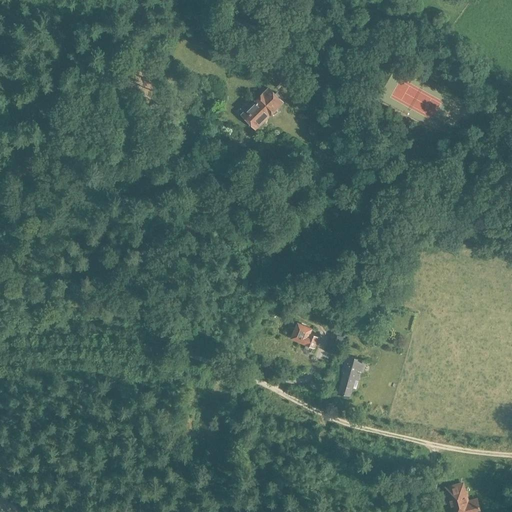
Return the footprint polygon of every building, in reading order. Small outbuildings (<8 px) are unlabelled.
[(273,84),(278,89),(288,78),(283,73),(273,84)] [(269,88),(243,115),(255,127),(282,101),(269,88)] [(306,343),(313,347),(314,347),(319,336),(309,332),(311,328),(298,322),(292,337),(306,343)] [(352,336),(354,328),(347,327),(345,334),(352,336)] [(332,329),(326,351),(338,354),(344,333),(332,329)] [(313,347),(306,343),(303,349),(311,352),(313,347)] [(344,370),(339,392),(347,394),(346,397),(349,398),(352,387),(356,387),(360,370),(363,370),(365,360),(346,355),(342,369),(344,370)] [(462,482),(449,486),(443,488),(444,494),(441,495),(443,504),(447,503),(449,511),(479,511),(476,499),(467,501),(462,482)]
